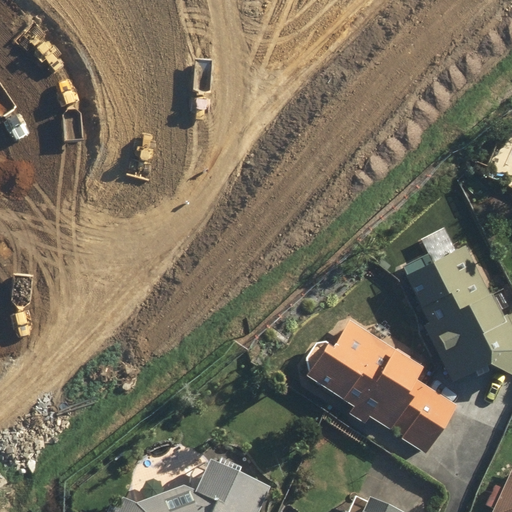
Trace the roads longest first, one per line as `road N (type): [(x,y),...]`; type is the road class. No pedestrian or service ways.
road 1 (residential): [(0,376),(83,334),(341,0)]
road 2 (unknown): [(219,151),(77,0)]
